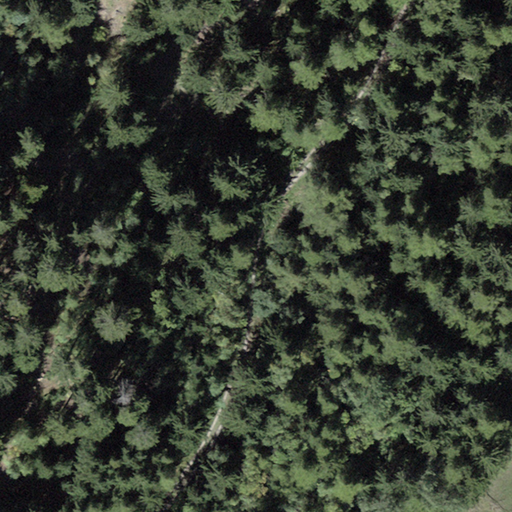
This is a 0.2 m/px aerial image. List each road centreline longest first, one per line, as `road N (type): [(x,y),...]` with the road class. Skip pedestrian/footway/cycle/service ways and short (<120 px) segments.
road 1 (track): [(162,511),(221,439),(244,384),(274,205),(381,81),(412,0)]
road 2 (track): [(0,401),(109,350),(138,317),(221,137),(328,88),(402,26)]
